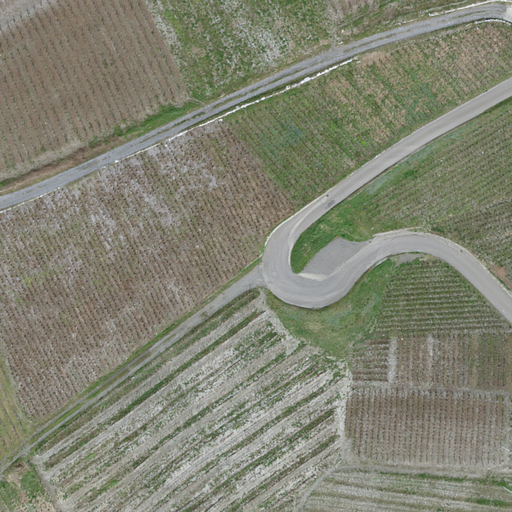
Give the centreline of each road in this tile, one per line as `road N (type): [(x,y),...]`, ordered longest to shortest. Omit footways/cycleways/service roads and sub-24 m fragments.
road 1 (unclassified): [(511,86),(299,220),(274,260),(281,279),(315,293),(342,279),(363,252),(427,242),(511,311)]
road 2 (track): [(0,200),(399,33),(483,11),(511,16)]
road 3 (track): [(274,260),(0,468)]
